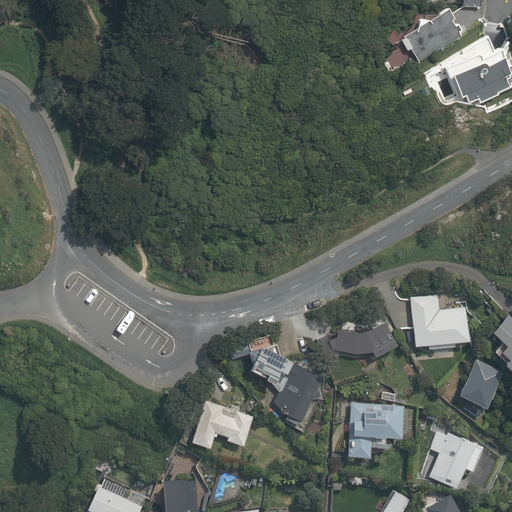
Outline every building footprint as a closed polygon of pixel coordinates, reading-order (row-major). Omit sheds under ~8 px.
[(463,0),(463,7),(481,8),(481,0),(463,0)] [(446,12),(401,36),(413,58),(458,34),(446,12)] [(475,60),(443,71),(451,92),(454,91),(455,96),(466,92),(468,97),(488,89),(486,85),(508,77),(502,59),(496,61),(494,56),(476,62),(475,60)] [(436,293),(409,296),(413,344),(465,339),(461,306),(437,308),(436,293)] [(511,316),(511,317),(495,334),(505,344),(495,355),(511,370),(511,316)] [(337,351),(350,355),(368,356),(386,348),(387,336),(339,332),(337,351)] [(325,379),(266,350),(255,374),(270,381),(269,384),(279,389),(270,407),(303,423),(325,379)] [(503,371),(475,359),(459,397),(487,409),(503,371)] [(254,415),(206,401),(194,442),(214,448),(218,434),(229,438),(228,442),(245,447),(254,415)] [(407,406),(351,403),(348,455),(367,456),(367,447),(384,448),(384,437),(405,438),(407,406)] [(485,447),(437,425),(425,450),(437,455),(428,476),(457,490),(467,470),(473,473),(485,447)] [(196,459),(180,452),(175,465),(191,472),(196,459)] [(199,456),(195,469),(210,492),(220,464),(199,456)] [(238,477),(220,470),(207,505),(231,498),(238,477)] [(189,511),(187,483),(162,485),(163,505),(159,506),(159,511),(189,511)] [(143,511),(145,509),(99,490),(90,511),(143,511)] [(405,511),(410,503),(392,494),(382,511),(405,511)] [(460,511),(454,498),(427,511),(460,511)]
